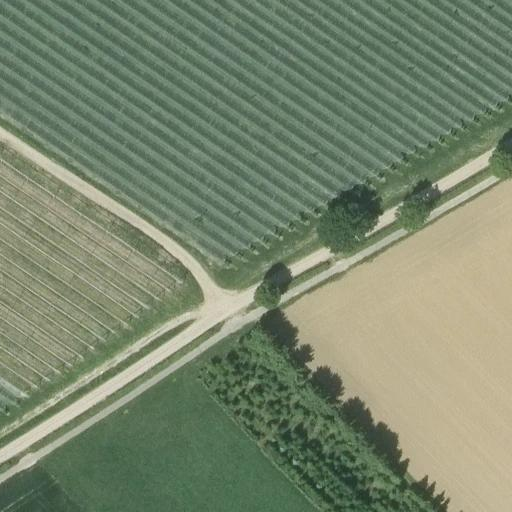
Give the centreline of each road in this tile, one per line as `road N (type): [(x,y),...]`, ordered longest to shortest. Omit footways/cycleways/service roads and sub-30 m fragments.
road 1 (track): [(511,143),(252,293),(0,456)]
road 2 (track): [(0,133),(179,255),(227,309),(251,315)]
